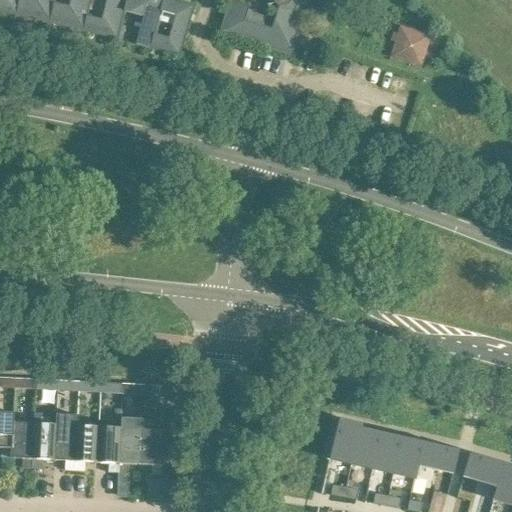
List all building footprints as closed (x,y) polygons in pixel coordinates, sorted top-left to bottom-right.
[(0,0),(0,12),(15,16),(18,0),(0,0)] [(18,0),(15,16),(48,24),(53,3),(53,0),(18,0)] [(82,32),(86,16),(89,0),(71,0),(70,7),(53,3),(48,24),(58,26),(82,32)] [(107,0),(102,20),(86,16),(82,32),(116,41),(124,12),(126,0),(107,0)] [(126,0),(124,12),(144,17),(136,46),(148,50),(153,34),(160,11),(163,0),(126,0)] [(170,39),(153,34),(148,50),(179,58),(194,6),(174,0),(163,0),(160,11),(176,16),(170,39)] [(271,0),(272,1),(273,2),(273,4),(275,5),(276,6),(277,7),(279,7),(280,8),(282,8),(283,8),(278,22),(274,21),(271,30),(244,21),(249,7),(229,1),(218,35),(294,58),(298,44),(311,0),(271,0)] [(422,66),(428,34),(396,27),(389,59),(422,66)] [(0,378),(0,388),(14,389),(15,379),(0,378)] [(14,389),(35,390),(35,380),(15,379),(14,389)] [(35,390),(55,391),(56,381),(35,380),(35,390)] [(56,381),(55,391),(78,392),(78,385),(79,383),(56,381)] [(79,383),(78,385),(78,392),(100,393),(100,384),(79,383)] [(100,384),(100,393),(122,394),(122,385),(100,384)] [(122,394),(144,396),(145,386),(122,385),(122,394)] [(166,387),(145,386),(144,396),(165,397),(166,387)] [(0,413),(0,449),(1,449),(1,459),(9,459),(12,424),(13,415),(0,413)] [(32,425),(30,469),(40,470),(41,461),(51,461),(54,415),(33,414),(32,425)] [(54,415),(51,461),(65,462),(64,471),(73,472),(76,427),(77,427),(77,416),(54,415)] [(127,465),(139,466),(142,420),(120,419),(120,429),(117,474),(127,474),(127,465)] [(165,422),(142,420),(139,466),(151,466),(151,476),(173,477),(175,424),(165,424),(165,422)] [(360,430),(360,426),(337,421),(328,461),(350,466),(359,429),(360,430)] [(12,424),(9,459),(22,460),(21,469),(30,469),(32,425),(12,424)] [(76,427),(73,472),(84,472),(84,463),(95,464),(98,428),(77,427),(76,427)] [(98,428),(95,464),(108,464),(108,473),(117,474),(120,429),(98,428)] [(350,466),(371,470),(380,434),(360,430),(359,429),(350,466)] [(401,439),(380,434),(371,470),(392,475),(401,439)] [(414,480),(417,467),(416,467),(422,444),(401,439),(392,475),(414,480)] [(261,455),(262,444),(254,444),(253,454),(261,455)] [(416,467),(417,467),(452,475),(457,452),(422,444),(416,467)] [(503,465),(469,455),(462,478),(495,488),(496,488),(503,465)] [(511,468),(503,465),(496,488),(495,488),(491,501),(511,507),(511,468)] [(330,496),(343,499),(345,489),(332,486),(330,496)] [(345,489),(343,499),(355,501),(356,501),(358,491),(345,489)] [(385,507),(387,497),(374,495),(372,504),(385,507)] [(385,507),(398,509),(400,500),(387,497),(385,507)] [(409,501),(407,511),(410,511),(419,511),(421,504),(409,501)]
